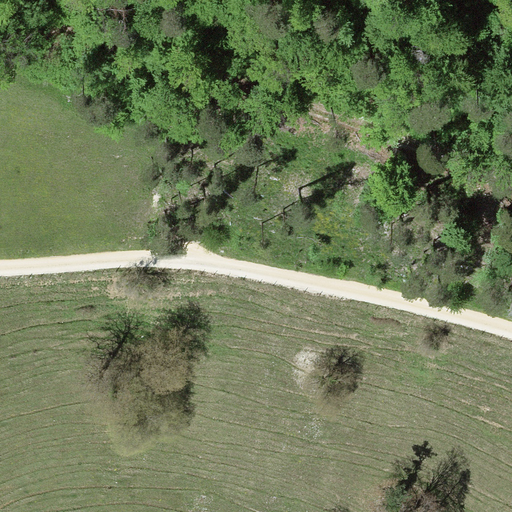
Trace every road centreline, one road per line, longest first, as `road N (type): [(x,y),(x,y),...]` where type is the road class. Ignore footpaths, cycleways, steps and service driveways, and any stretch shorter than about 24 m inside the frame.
road 1 (track): [(511,194),(397,137),(7,0)]
road 2 (track): [(0,267),(125,258),(230,267),(511,331)]
